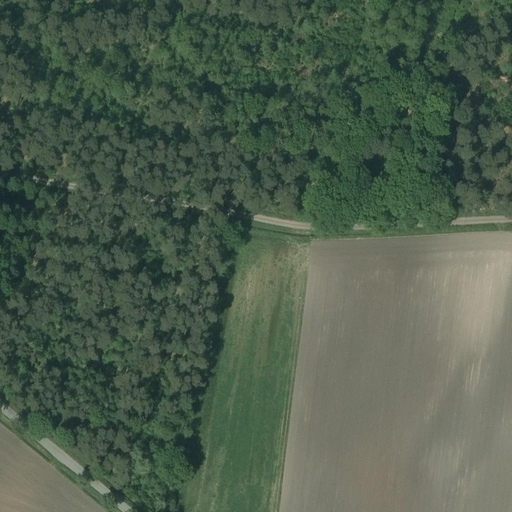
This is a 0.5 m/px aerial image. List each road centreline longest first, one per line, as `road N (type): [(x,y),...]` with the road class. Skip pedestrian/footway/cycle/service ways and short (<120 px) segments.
road 1 (track): [(0,174),(323,231),(511,222)]
road 2 (tertiary): [(127,511),(0,407)]
